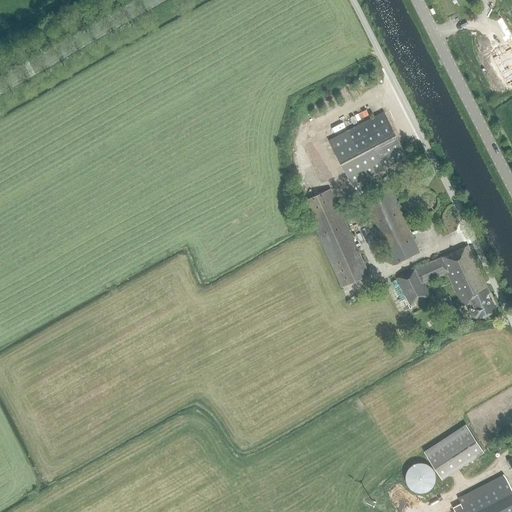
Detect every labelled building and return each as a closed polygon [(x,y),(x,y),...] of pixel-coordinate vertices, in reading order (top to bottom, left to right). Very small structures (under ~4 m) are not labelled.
[(511,51),(511,49),(492,58),(507,85),(511,82),(511,51)] [(383,112),(328,141),(351,186),(407,158),(383,112)] [(419,252),(391,188),(364,201),(392,264),(419,252)] [(369,274),(330,189),(301,202),(340,287),(369,274)] [(489,294),(491,293),(469,245),(465,247),(465,246),(398,277),(398,278),(396,279),(409,306),(430,297),(424,284),(447,273),(462,306),(469,303),(471,307),(469,311),(472,317),(478,318),(482,316),(485,317),(493,314),(496,308),(489,294)] [(465,425),(423,452),(442,480),(483,453),(465,425)] [(434,483),(434,478),(434,473),(432,469),(428,466),(424,464),(419,463),(415,464),(411,466),(407,469),(405,473),(405,478),(405,483),(407,487),(411,490),(415,492),(419,493),(424,492),(428,490),(432,487),(434,483)] [(453,508),(454,511),(511,511),(511,491),(505,477),(502,475),(459,497),(461,501),(459,502),(461,505),(456,508),(455,506),(453,508)]
